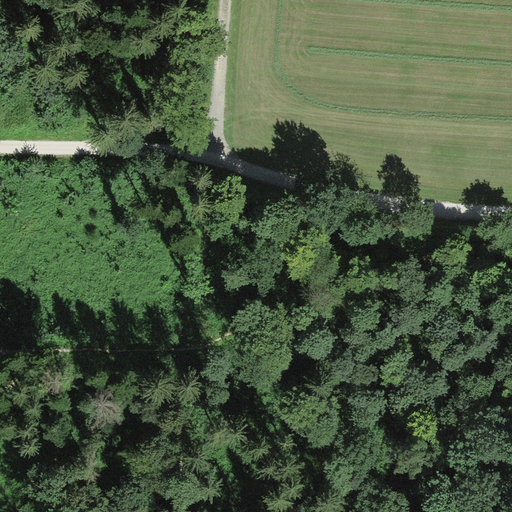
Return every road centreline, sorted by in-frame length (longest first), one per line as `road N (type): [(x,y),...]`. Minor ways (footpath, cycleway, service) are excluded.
road 1 (track): [(511,213),(374,202),(172,146),(0,144)]
road 2 (track): [(225,0),(214,155)]
